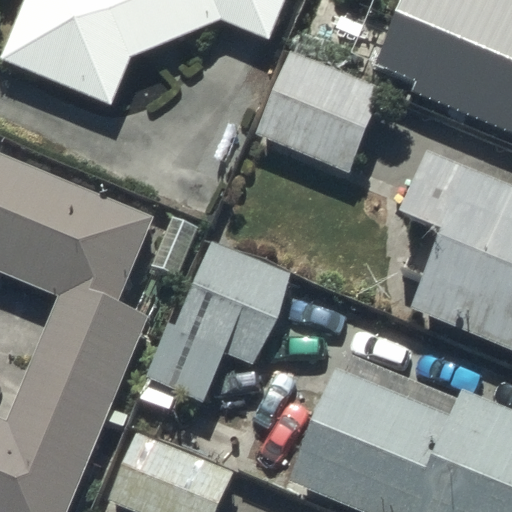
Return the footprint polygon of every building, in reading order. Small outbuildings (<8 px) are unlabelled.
[(27,0),(4,56),(114,104),(135,54),(226,19),(272,39),(288,0),(27,0)] [(511,0),(406,0),(380,63),(421,81),(417,91),(511,132),(511,0)] [(386,87),(294,49),(262,131),(353,168),(386,87)] [(0,511),(72,511),(101,445),(116,451),(132,413),(117,406),(155,314),(124,301),(161,216),(0,147),(0,272),(60,298),(10,416),(0,411),(0,511)] [(511,183),(433,150),(409,210),(451,228),(417,308),(511,347),(511,183)] [(296,271),(215,241),(182,325),(172,321),(145,395),(175,406),(181,391),(210,401),(228,352),(262,364),(296,271)] [(339,370),(293,478),(375,511),(511,511),(511,392),(488,382),(482,397),(465,390),(454,417),(339,370)] [(220,511),(238,470),(140,430),(110,504),(128,511),(220,511)]
